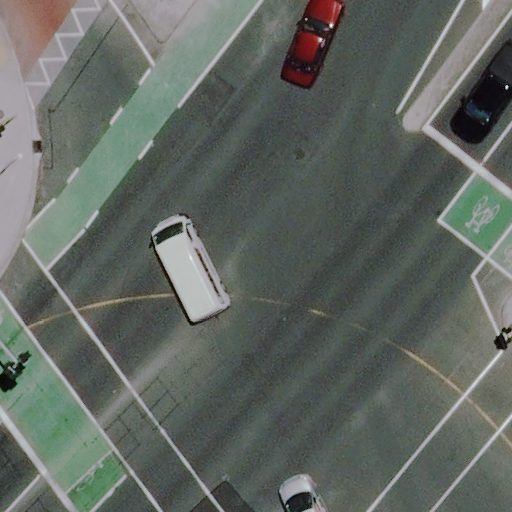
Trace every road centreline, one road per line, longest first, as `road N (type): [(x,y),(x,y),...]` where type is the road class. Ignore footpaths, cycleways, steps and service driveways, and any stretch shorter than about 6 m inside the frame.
road 1 (secondary): [(0,425),(210,194)]
road 2 (secondary): [(511,122),(343,355)]
road 3 (residential): [(210,194),(94,74),(44,0)]
road 4 (secondary): [(210,194),(349,0)]
road 5 (secondary): [(343,355),(204,511)]
road 6 (secondary): [(343,355),(210,194)]
road 7 (secondary): [(412,511),(343,355)]
